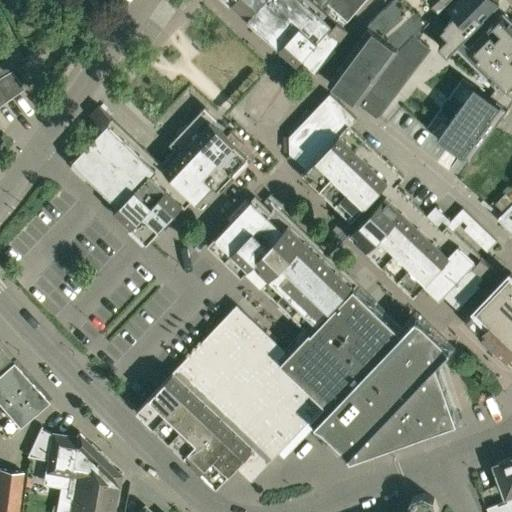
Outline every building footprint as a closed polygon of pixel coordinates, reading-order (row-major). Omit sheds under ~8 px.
[(234,0),(232,2),(248,17),(298,62),(304,55),(311,61),(314,58),(319,63),(341,38),(330,28),(342,14),(329,3),(325,8),(316,0),(234,0)] [(444,4),(448,0),(391,0),(367,23),(369,25),(328,79),(335,84),(376,115),(429,46),(420,39),(422,35),(418,31),(444,4)] [(348,20),(365,0),(331,0),(329,3),(342,14),(348,20)] [(448,52),(456,43),(461,38),(499,0),(498,0),(454,0),(449,5),(455,11),(446,21),(445,21),(453,29),(439,43),(448,52)] [(461,38),(456,43),(499,85),(503,81),(507,86),(503,90),(511,96),(511,19),(504,12),(470,47),(461,38)] [(445,21),(446,21),(437,13),(423,27),(439,43),(453,29),(445,21)] [(0,76),(14,68),(13,66),(8,57),(0,62),(0,76)] [(424,124),(462,74),(450,65),(444,74),(439,71),(434,78),(420,67),(411,78),(416,82),(399,105),(424,124)] [(14,68),(0,76),(0,104),(24,88),(12,71),(14,69),(14,68)] [(471,160),(508,108),(475,84),(472,88),(465,98),(448,122),(441,132),(438,136),(471,160)] [(436,205),(428,214),(396,184),(405,175),(398,169),(351,124),(357,117),(330,91),(312,110),(316,114),(296,135),(296,145),(313,161),(304,170),(352,217),(358,222),(350,230),(414,291),(424,281),(439,295),(448,286),(460,298),(483,273),(485,274),(493,265),(485,257),(476,266),(472,262),(480,253),(463,237),(463,238),(454,229),(464,218),(468,223),(465,227),(488,249),(497,240),(463,207),(453,218),(451,219),(436,205)] [(109,121),(73,159),(120,203),(118,206),(114,209),(147,241),(151,237),(169,218),(192,193),(202,203),(249,154),(201,109),(170,142),(175,147),(161,162),(145,146),(140,150),(109,121)] [(495,201),(502,209),(506,205),(511,198),(511,197),(505,191),(499,198),(495,201)] [(297,318),(305,309),(322,291),(318,288),(332,272),(326,266),(330,262),(289,223),(285,228),(253,198),(251,201),(246,197),(228,216),(232,220),(209,244),(242,275),(247,270),(282,304),(280,307),(290,316),(292,313),(297,318)] [(511,201),(498,216),(511,230),(511,201)] [(343,274),(330,262),(326,266),(332,272),(318,288),(322,291),(305,309),(308,312),(318,322),(353,285),(354,284),(343,274)] [(474,310),(466,318),(480,331),(480,332),(508,358),(511,361),(511,272),(510,271),(474,310)] [(444,342),(445,341),(437,333),(436,335),(416,317),(401,333),(386,319),(388,318),(353,285),(318,322),(286,355),(235,306),(137,408),(217,485),(237,464),(252,479),(279,451),(285,456),(290,450),(285,445),(312,417),(349,453),(351,458),(456,421),(437,368),(440,365),(436,361),(449,347),(444,342)] [(0,361),(9,354),(0,343),(0,361)] [(9,435),(18,427),(16,425),(47,397),(12,359),(0,369),(0,433),(3,437),(7,433),(9,435)] [(120,511),(112,510),(119,469),(111,461),(79,431),(78,432),(77,437),(54,433),(54,434),(39,427),(26,455),(46,458),(44,471),(70,475),(67,489),(66,498),(73,499),(71,511),(120,511)] [(499,502),(488,506),(490,511),(511,511),(511,456),(494,462),(509,500),(499,504),(499,502)] [(0,468),(0,511),(17,511),(23,471),(0,468)] [(437,511),(439,510),(435,499),(424,493),(412,497),(408,509),(408,511),(437,511)]
